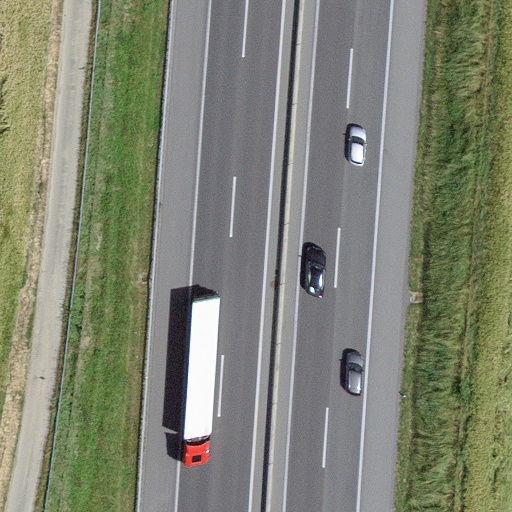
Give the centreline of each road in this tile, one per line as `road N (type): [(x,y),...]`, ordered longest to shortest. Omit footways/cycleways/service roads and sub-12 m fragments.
road 1 (track): [(80,0),(49,327),(18,511)]
road 2 (motorway): [(321,511),(356,0)]
road 3 (motorway): [(248,0),(213,511)]
